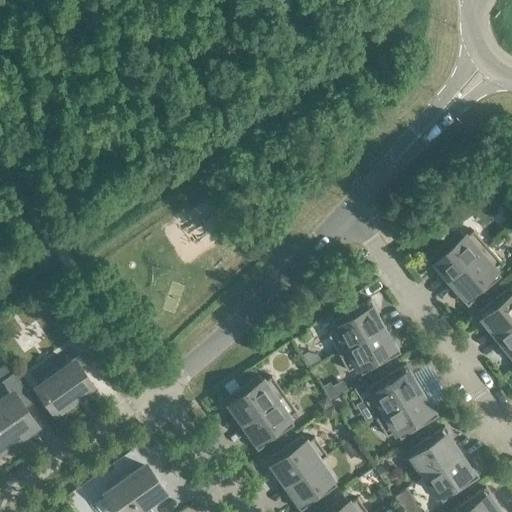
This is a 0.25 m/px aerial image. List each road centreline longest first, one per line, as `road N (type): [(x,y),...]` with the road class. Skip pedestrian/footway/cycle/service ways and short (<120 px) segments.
road 1 (residential): [(511,443),(348,206)]
road 2 (residential): [(158,390),(348,206)]
road 3 (residential): [(0,499),(158,390)]
road 4 (residential): [(158,390),(242,511)]
